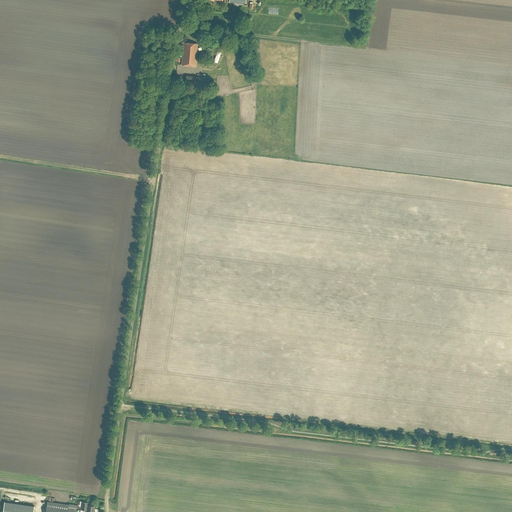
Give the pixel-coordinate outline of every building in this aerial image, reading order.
[(184,42),(182,65),(195,66),(197,43),(184,42)] [(217,51),(214,61),(217,63),(218,60),(220,61),(222,56),(220,55),(221,52),(217,51)] [(185,75),(184,82),(204,84),(205,77),(185,75)] [(88,504),(89,501),(82,500),(81,508),(86,509),(85,511),(94,511),(95,509),(94,508),(95,505),(88,504)] [(33,511),(34,506),(4,501),(2,511),(33,511)] [(47,501),(45,511),(76,511),(78,505),(47,501)]
